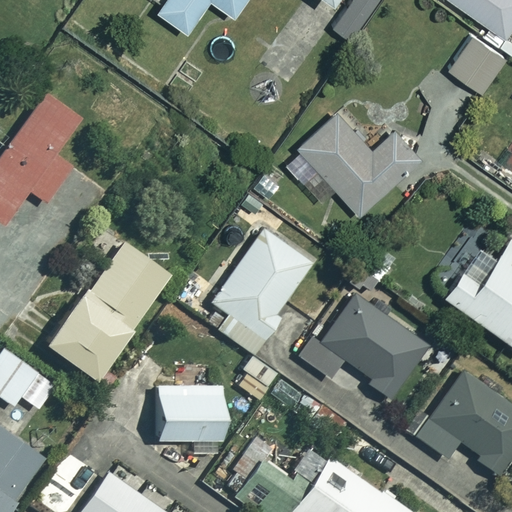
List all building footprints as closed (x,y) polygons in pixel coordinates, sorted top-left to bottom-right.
[(242,0),(164,0),(159,8),(189,29),(208,0),(218,0),(235,12),(242,0)] [(377,0),(350,0),(335,23),(353,36),(377,0)] [(511,0),(457,0),(506,34),(511,26),(511,0)] [(507,56),(473,32),(450,66),(483,89),(507,56)] [(83,114),(47,88),(0,153),(0,221),(2,223),(28,188),(45,201),(70,166),(54,155),(83,114)] [(324,197),(335,185),(365,213),(421,154),(392,126),(374,145),(336,109),(286,161),(324,197)] [(249,159),(225,142),(211,162),(235,179),(249,159)] [(268,200),(251,184),(237,199),(255,215),(268,200)] [(482,244),(490,233),(472,220),(426,284),(511,345),(511,240),(511,239),(499,256),(482,244)] [(311,261),(262,227),(211,300),(218,305),(207,320),(253,352),(278,316),(274,313),(311,261)] [(170,276),(123,239),(45,341),(92,377),(170,276)] [(367,250),(347,277),(360,286),(362,283),(369,288),(386,265),(367,250)] [(210,282),(190,270),(176,296),(196,307),(210,282)] [(328,376),(342,356),(370,377),(367,382),(387,397),(427,342),(355,290),(319,340),(311,334),(297,354),(328,376)] [(37,370),(3,346),(0,349),(0,395),(13,404),(37,370)] [(276,371),(250,355),(242,368),(246,370),(237,384),(259,397),(276,371)] [(447,456),(459,438),(479,453),(476,457),(498,473),(511,452),(511,403),(452,361),(406,428),(447,456)] [(156,385),(158,439),(189,438),(190,450),(224,449),(222,382),(156,385)] [(340,424),(321,406),(303,426),(322,444),(340,424)] [(0,511),(3,511),(44,459),(0,424),(0,511)] [(310,482),(251,441),(232,468),(236,470),(224,487),(260,511),(288,511),(289,511),(310,482)] [(310,482),(289,511),(411,511),(329,454),(310,482)] [(95,470),(72,455),(56,480),(79,495),(95,470)] [(78,511),(185,511),(113,462),(78,511)]
